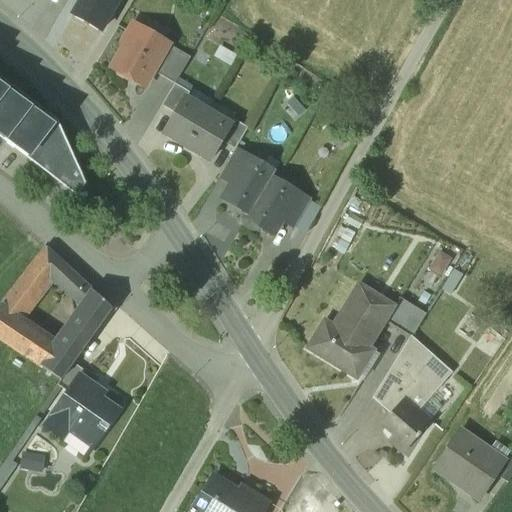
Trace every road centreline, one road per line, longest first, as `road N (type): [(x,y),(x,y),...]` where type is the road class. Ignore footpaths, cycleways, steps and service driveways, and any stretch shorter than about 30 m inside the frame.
road 1 (track): [(446,0),(251,348)]
road 2 (unclassified): [(180,242),(107,139),(0,27)]
road 3 (residential): [(276,385),(226,382),(170,345),(111,287)]
road 4 (unclassified): [(276,385),(180,242)]
road 5 (unclassified): [(370,511),(276,385)]
road 6 (residential): [(111,287),(0,197)]
road 7 (track): [(167,511),(237,388)]
